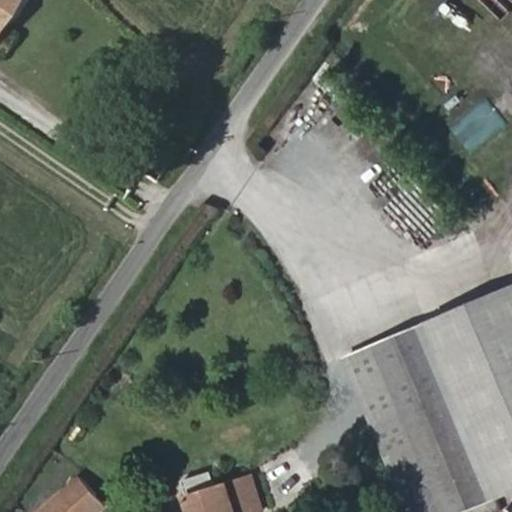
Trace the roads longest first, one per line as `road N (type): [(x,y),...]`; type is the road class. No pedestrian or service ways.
road 1 (residential): [(0,457),(317,0)]
road 2 (unknown): [(154,511),(380,321)]
